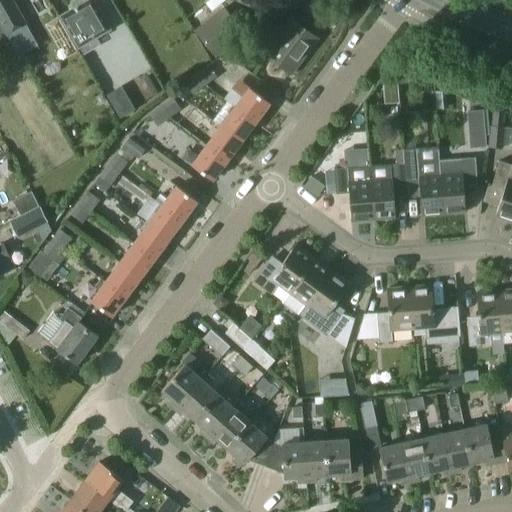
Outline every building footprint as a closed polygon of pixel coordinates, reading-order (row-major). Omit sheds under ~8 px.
[(12,0),(0,0),(0,22),(7,34),(26,24),(12,0)] [(93,0),(88,0),(60,16),(78,48),(110,30),(93,0)] [(224,7),(194,30),(216,58),(246,34),(224,7)] [(292,73),(318,38),(292,19),(267,54),(292,73)] [(217,76),(208,64),(196,73),(205,85),(217,76)] [(184,81),(193,94),(205,85),(196,73),(184,81)] [(235,91),(228,101),(229,102),(236,107),(256,122),(271,102),(251,87),(243,98),(235,91)] [(181,110),(172,97),(161,106),(170,118),(181,110)] [(229,102),(215,121),(222,126),(242,141),(256,122),(236,107),(229,102)] [(149,114),(158,126),(170,118),(161,106),(149,114)] [(483,110),(468,111),(469,124),(484,123),(483,110)] [(503,149),(505,127),(503,127),(505,113),(493,112),(491,126),(490,126),(489,147),(503,149)] [(242,141),(222,126),(208,145),(228,160),(242,141)] [(145,150),(129,138),(117,154),(116,153),(107,164),(119,173),(128,161),(129,162),(135,156),(139,159),(145,150)] [(228,160),(208,145),(193,165),(213,180),(228,160)] [(416,149),(404,150),(405,163),(406,188),(419,187),(422,216),(443,214),(440,161),(417,162),(416,149)] [(440,161),(443,214),(466,212),(464,184),(477,183),(475,158),(440,161)] [(492,185),(504,189),(496,216),(511,221),(511,164),(500,161),(492,185)] [(405,163),(369,166),(374,219),(396,218),(394,189),(406,188),(405,163)] [(99,176),(111,185),(119,173),(107,164),(99,176)] [(336,194),(349,193),(351,221),(374,219),(369,166),(334,169),(336,194)] [(305,186),(318,196),(325,186),(312,177),(305,186)] [(160,193),(155,200),(183,221),(198,201),(178,186),(168,199),(160,193)] [(17,199),(12,201),(20,216),(38,206),(30,191),(25,194),(17,199)] [(99,200),(87,191),(79,202),(91,211),(99,200)] [(152,198),(139,215),(147,221),(146,223),(149,225),(169,240),(183,221),(155,200),(152,198)] [(70,214),(82,223),(91,211),(79,202),(70,214)] [(19,237),(47,222),(39,207),(11,222),(19,237)] [(169,240),(149,225),(135,244),(155,259),(169,240)] [(72,238),(60,229),(51,240),(63,249),(72,238)] [(29,267),(42,277),(63,249),(51,240),(43,251),(42,250),(29,267)] [(155,259),(135,244),(121,263),(141,278),(155,259)] [(269,260),(255,280),(265,288),(273,295),(280,285),(289,292),(314,257),(296,244),(279,267),(269,260)] [(0,261),(9,257),(3,245),(0,246),(0,261)] [(289,292),(282,301),(299,313),(306,304),(331,270),(314,257),(289,292)] [(141,278),(121,263),(107,282),(127,297),(141,278)] [(30,283),(34,276),(24,270),(19,276),(30,283)] [(306,304),(299,313),(317,326),(328,334),(343,313),(333,306),(349,283),(331,270),(306,304)] [(101,290),(92,302),(112,316),(127,297),(107,282),(102,278),(95,287),(101,290)] [(409,286),(413,329),(425,328),(426,339),(460,336),(458,311),(434,312),(432,285),(409,286)] [(413,329),(409,286),(387,288),(390,316),(377,317),(379,342),(393,341),(392,330),(413,329)] [(511,289),(499,290),(502,332),(503,332),(504,343),(511,342),(511,289)] [(479,316),(467,317),(469,346),(491,344),(492,354),(504,353),(504,343),(503,332),(502,332),(499,290),(477,292),(479,316)] [(53,312),(38,333),(58,348),(58,349),(77,363),(98,335),(79,321),(82,317),(68,307),(61,317),(53,312)] [(23,339),(30,331),(4,311),(0,316),(0,334),(7,347),(17,335),(23,339)] [(225,333),(244,349),(267,370),(275,360),(253,340),(234,323),(225,333)] [(203,339),(222,356),(231,346),(211,329),(203,339)] [(459,336),(448,337),(449,349),(460,348),(459,336)] [(0,380),(8,379),(0,345),(0,380)] [(181,362),(184,365),(162,390),(172,398),(168,403),(175,409),(202,379),(194,371),(201,363),(190,352),(181,362)] [(238,370),(246,361),(240,355),(232,364),(238,370)] [(246,361),(238,370),(244,375),(252,366),(246,361)] [(464,385),(478,384),(477,371),(463,372),(463,374),(464,385)] [(464,386),(464,385),(463,374),(453,375),(454,387),(464,386)] [(320,395),(346,393),(346,378),(319,379),(320,395)] [(202,379),(175,409),(182,415),(186,411),(195,419),(218,393),(202,379)] [(490,384),(495,403),(509,400),(504,381),(490,384)] [(267,389),(264,393),(270,399),(279,389),(272,383),(267,389)] [(218,393),(195,419),(204,427),(200,431),(207,438),(234,407),(218,393)] [(457,393),(449,395),(452,407),(460,405),(457,393)] [(422,396),(414,398),(417,411),(425,409),(422,396)] [(417,411),(414,398),(406,400),(403,397),(393,397),(396,415),(417,411)] [(372,400),(359,403),(365,428),(378,426),(372,400)] [(324,416),(324,403),(315,404),(316,417),(324,416)] [(234,407),(207,438),(214,444),(218,439),(227,447),(250,422),(234,407)] [(264,439),(267,436),(250,422),(227,447),(236,455),(232,460),(240,467),(246,459),(266,466),(274,442),(264,439)] [(465,428),(472,462),(484,459),(486,465),(508,460),(501,431),(499,422),(487,425),(487,424),(465,428)] [(274,442),(266,466),(285,473),(285,477),(298,477),(298,483),(307,482),(307,481),(305,441),(304,427),(278,429),(274,442)] [(444,433),(452,473),(462,470),(461,465),(472,462),(465,428),(444,433)] [(511,467),(511,428),(501,431),(508,460),(510,468),(511,467)] [(423,438),(430,471),(442,469),(443,475),(452,473),(444,433),(423,438)] [(362,451),(349,452),(348,438),(326,440),(328,474),(341,474),(341,481),(364,479),(362,451)] [(402,442),(410,481),(410,482),(420,480),(418,474),(430,471),(423,438),(402,442)] [(305,441),(307,481),(307,482),(317,481),(316,475),(328,474),(326,440),(305,441)] [(410,481),(402,442),(380,447),(388,481),(400,478),(401,484),(410,482),(410,481)] [(101,461),(86,480),(86,481),(109,498),(108,499),(118,507),(119,505),(126,510),(133,501),(116,488),(121,481),(124,478),(101,461)] [(71,500),(87,511),(98,511),(108,499),(109,498),(86,480),(71,500)] [(173,511),(179,503),(164,495),(154,511),(173,511)] [(62,511),(87,511),(71,500),(62,511)]
